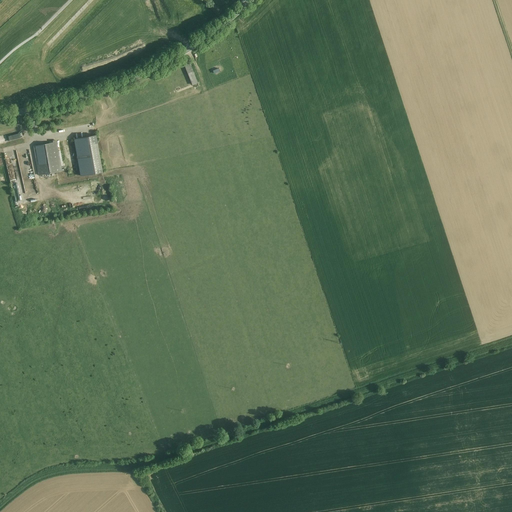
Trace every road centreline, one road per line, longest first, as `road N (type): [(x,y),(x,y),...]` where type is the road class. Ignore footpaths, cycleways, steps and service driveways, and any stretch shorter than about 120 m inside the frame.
road 1 (track): [(0,503),(49,472),(137,465),(511,341)]
road 2 (tertiary): [(0,117),(148,72),(250,0)]
